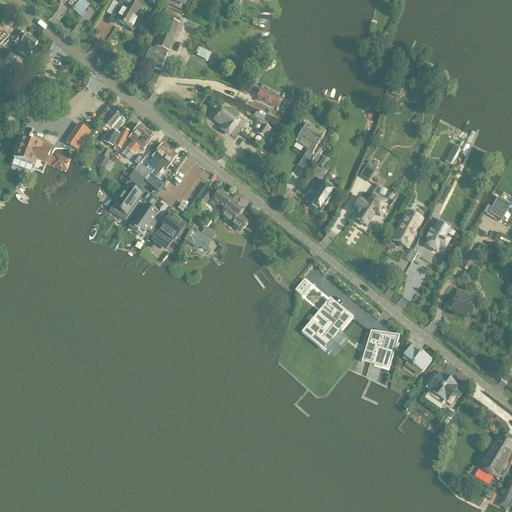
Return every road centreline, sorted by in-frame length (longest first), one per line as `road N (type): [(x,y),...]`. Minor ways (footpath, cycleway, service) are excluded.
road 1 (tertiary): [(511,405),(204,160)]
road 2 (tertiary): [(204,160),(10,0)]
